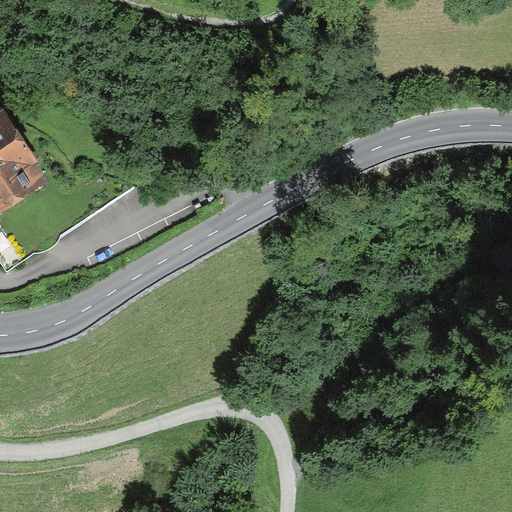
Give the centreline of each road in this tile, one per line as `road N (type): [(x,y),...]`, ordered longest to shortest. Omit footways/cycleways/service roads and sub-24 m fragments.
road 1 (tertiary): [(511,127),(391,137),(231,219),(56,324),(0,334)]
road 2 (track): [(289,478),(275,430),(246,410),(200,411),(91,444),(0,451)]
